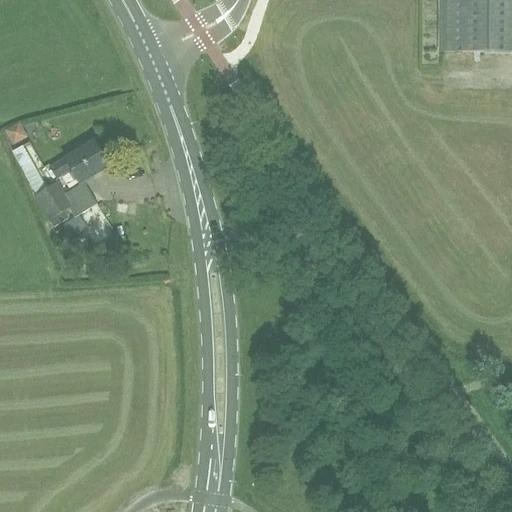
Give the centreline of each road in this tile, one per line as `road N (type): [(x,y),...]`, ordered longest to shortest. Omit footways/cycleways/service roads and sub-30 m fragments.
road 1 (primary): [(218,329),(199,202),(151,59)]
road 2 (primary): [(218,329),(207,511)]
